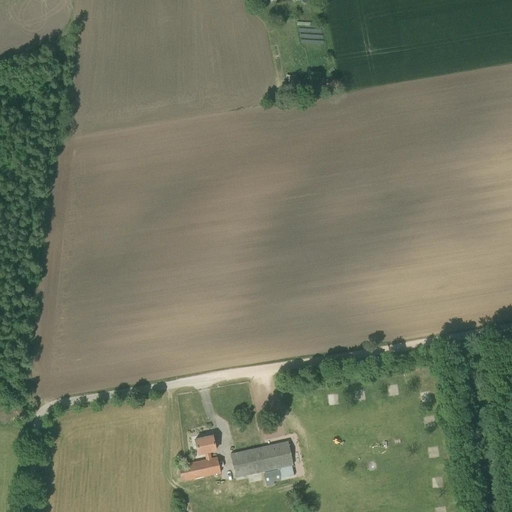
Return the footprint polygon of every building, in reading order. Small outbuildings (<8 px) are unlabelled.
[(338,86),(337,79),(332,80),(332,82),(326,83),(326,88),(338,86)] [(408,384),(407,375),(395,378),(397,387),(408,384)] [(330,389),(330,403),(338,403),(337,389),(330,389)] [(211,459),(210,451),(215,450),(212,436),(195,440),(198,454),(205,452),(207,459),(178,465),(182,481),(205,476),(220,473),(217,457),(211,459)] [(295,476),(292,465),(293,465),(288,442),(230,454),(236,478),(278,468),(278,469),(280,479),(295,476)] [(278,469),(264,472),(266,482),(280,479),(278,469)]
